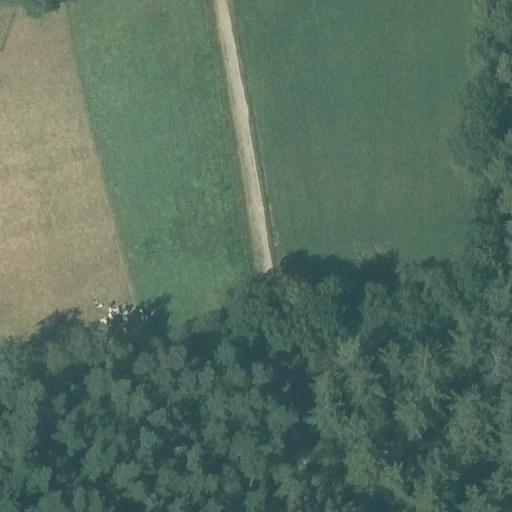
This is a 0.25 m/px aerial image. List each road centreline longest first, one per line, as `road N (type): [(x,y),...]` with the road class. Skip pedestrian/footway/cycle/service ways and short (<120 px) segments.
road 1 (track): [(269,342),(214,0)]
road 2 (unknown): [(0,406),(269,342)]
road 3 (track): [(269,342),(511,285)]
road 4 (track): [(299,511),(269,342)]
